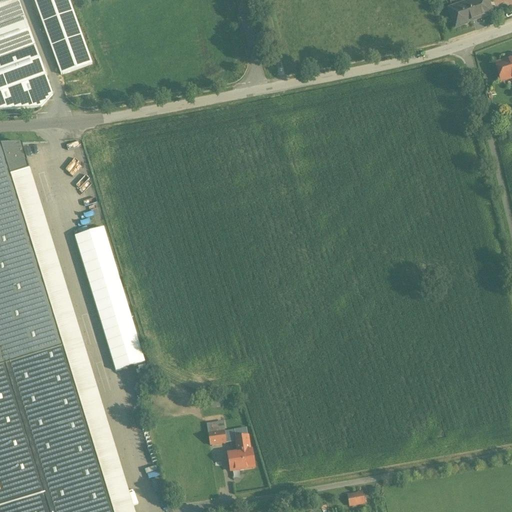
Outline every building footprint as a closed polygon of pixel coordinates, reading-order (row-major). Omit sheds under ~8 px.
[(0,0),(0,59),(35,47),(17,0),(0,0)] [(68,0),(33,0),(61,75),(92,64),(68,0)] [(475,0),(459,6),(465,24),(492,14),(486,0),(475,0)] [(459,6),(448,9),(455,28),(465,25),(465,24),(459,6)] [(35,47),(0,59),(0,93),(46,77),(35,47)] [(511,58),(500,63),(506,81),(511,79),(511,58)] [(46,77),(0,93),(0,110),(41,108),(53,95),(46,77)] [(0,511),(112,511),(10,176),(29,171),(21,145),(1,145),(0,145),(0,511)] [(144,363),(103,228),(74,237),(115,372),(144,363)] [(225,433),(208,435),(210,447),(227,444),(225,433)] [(244,438),(235,439),(238,454),(246,453),(244,438)] [(238,454),(228,455),(231,472),(250,470),(247,453),(246,453),(238,454)] [(366,491),(349,494),(352,507),(369,503),(366,491)]
